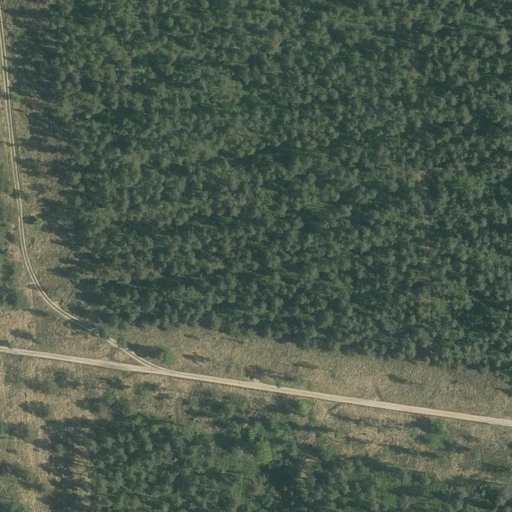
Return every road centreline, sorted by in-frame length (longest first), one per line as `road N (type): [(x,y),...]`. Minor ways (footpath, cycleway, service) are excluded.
road 1 (track): [(511,424),(0,347)]
road 2 (track): [(1,0),(34,279),(50,305),(156,370)]
